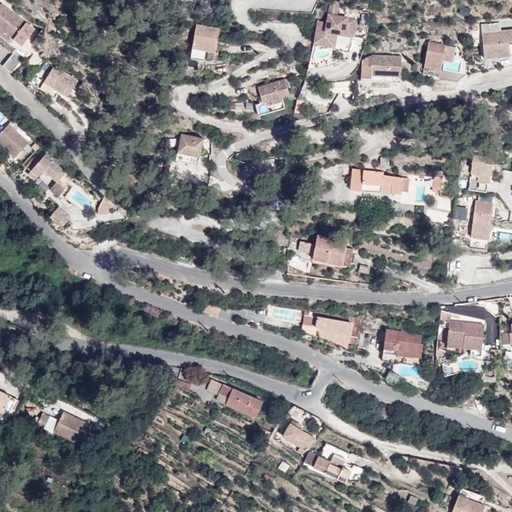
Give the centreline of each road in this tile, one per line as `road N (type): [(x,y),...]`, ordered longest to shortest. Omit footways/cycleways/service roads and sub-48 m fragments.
road 1 (residential): [(179,232),(193,218),(238,230),(267,218),(268,204),(221,166),(247,140),(511,82)]
road 2 (residential): [(330,366),(180,310),(99,275),(95,266)]
road 3 (residential): [(265,288),(420,299),(511,287)]
road 4 (residential): [(0,74),(122,206),(179,232)]
road 5 (unclassified): [(85,348),(224,368),(309,406)]
road 6 (unclassified): [(309,406),(380,445),(511,470)]
road 7 (residential): [(511,434),(357,383),(330,366)]
road 8 (residential): [(95,266),(109,252),(265,288)]
road 9 (residential): [(0,178),(59,247),(95,266)]
